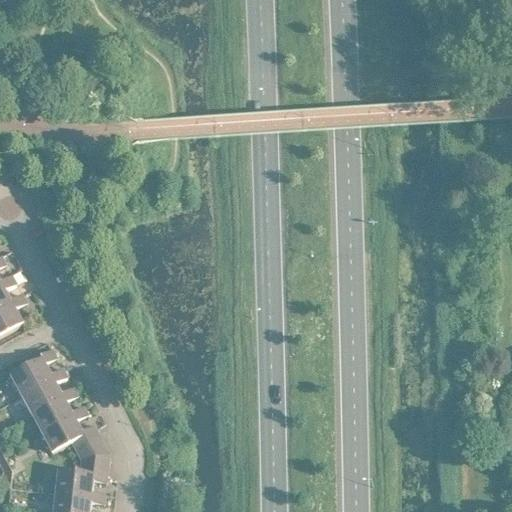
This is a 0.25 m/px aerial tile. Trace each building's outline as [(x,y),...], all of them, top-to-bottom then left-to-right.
[(0,286),(8,283),(6,279),(1,269),(12,262),(7,254),(0,257),(0,286)] [(0,286),(0,311),(18,302),(16,298),(11,288),(23,281),(18,272),(6,279),(8,283),(0,286)] [(18,302),(0,311),(0,336),(29,321),(21,307),(33,300),(28,292),(16,298),(18,302)] [(16,373),(27,393),(59,376),(57,372),(51,362),(63,356),(58,347),(46,354),(48,356),(16,373)] [(27,393),(37,412),(69,395),(67,391),(62,381),(73,375),(68,366),(57,372),(59,376),(27,393)] [(37,412),(48,431),(79,414),(77,410),(72,400),(84,394),(79,385),(67,391),(69,395),(37,412)] [(58,450),(77,440),(77,439),(90,433),(88,429),(82,419),(94,413),(89,404),(77,410),(79,414),(48,431),(58,450)] [(77,440),(83,450),(107,437),(100,423),(88,429),(90,433),(77,439),(77,440)] [(83,450),(87,458),(114,461),(115,452),(107,437),(83,450)] [(64,468),(61,490),(97,494),(98,490),(99,479),(112,481),(114,461),(87,458),(86,470),(64,468)] [(61,490),(59,511),(62,511),(95,511),(96,501),(110,502),(111,492),(98,490),(97,494),(61,490)]
